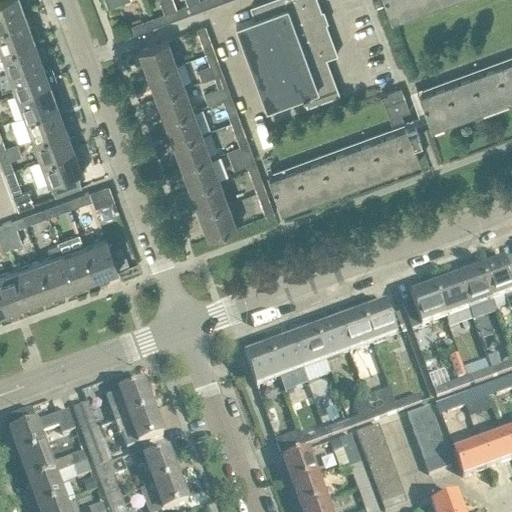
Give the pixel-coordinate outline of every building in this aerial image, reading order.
[(22,7),(19,0),(0,0),(0,26),(25,17),(24,14),(30,12),(28,5),(22,7)] [(161,24),(179,18),(172,0),(159,0),(164,14),(158,16),(161,24)] [(199,10),(202,9),(198,0),(185,0),(187,5),(181,8),(184,16),(199,10)] [(198,0),(202,9),(225,1),(224,0),(198,0)] [(321,11),(317,0),(267,0),(250,7),(254,18),(235,25),(266,107),(301,94),(306,106),(339,94),(326,58),(337,54),(325,23),(321,24),(317,12),(321,11)] [(383,0),(391,21),(392,20),(390,15),(400,11),(402,16),(417,11),(415,6),(425,2),(427,7),(442,2),(441,0),(383,0)] [(30,29),(25,17),(0,26),(0,50),(34,39),(33,36),(38,34),(36,27),(30,29)] [(132,35),(156,26),(153,18),(129,26),(132,35)] [(212,46),(205,26),(196,29),(203,49),(212,46)] [(38,51),(34,39),(0,50),(0,52),(7,72),(1,74),(1,75),(41,61),(40,58),(46,56),(44,49),(38,51)] [(172,53),(168,40),(138,51),(138,52),(139,52),(147,75),(176,64),(176,63),(182,61),(178,51),(172,53)] [(201,82),(214,77),(222,74),(214,50),(205,54),(210,65),(197,70),(201,82)] [(511,59),(419,94),(417,88),(416,89),(431,129),(432,128),(430,122),(440,119),(441,124),(457,119),(455,113),(465,110),(467,115),(482,109),(480,104),(490,100),(492,106),(507,100),(505,95),(511,92),(511,59)] [(46,73),(41,61),(1,75),(5,85),(11,82),(16,95),(50,83),(48,80),(54,78),(52,71),(46,73)] [(156,98),(185,87),(176,64),(147,75),(156,98)] [(207,106),(222,100),(231,97),(222,74),(214,77),(218,89),(203,94),(207,106)] [(54,95),(50,83),(16,95),(24,117),(57,105),(56,102),(62,100),(60,93),(54,95)] [(164,121),(194,110),(185,87),(156,98),(164,121)] [(409,112),(400,88),(385,93),(385,92),(380,94),(389,119),(409,112)] [(237,115),(231,97),(222,100),(229,118),(237,115)] [(62,117),(57,105),(24,117),(32,139),(65,127),(64,124),(70,122),(68,115),(62,117)] [(173,144),(202,134),(194,110),(164,121),(173,144)] [(267,171),(266,172),(281,212),(282,211),(280,206),(289,202),(291,207),(307,202),(305,196),(306,196),(315,193),(316,198),(332,192),(330,187),(334,186),(340,184),(342,189),(357,183),(355,178),(362,176),(365,175),(367,180),(382,174),(380,169),(389,166),(390,165),(392,170),(418,161),(419,161),(412,142),(420,139),(421,139),(413,118),(412,119),(414,124),(379,137),(351,147),(323,157),(296,167),(269,177),(267,171)] [(246,138),(239,120),(231,123),(238,141),(246,138)] [(70,139),(65,127),(32,139),(40,160),(73,148),(72,146),(78,144),(76,137),(70,139)] [(181,168),(211,157),(202,134),(173,144),(181,168)] [(0,159),(5,173),(13,170),(10,161),(22,156),(17,143),(5,148),(5,149),(0,150),(0,159)] [(255,162),(248,143),(239,146),(240,147),(227,151),(234,170),(255,162)] [(78,161),(73,148),(40,160),(48,183),(51,182),(56,196),(80,187),(75,173),(82,171),(81,170),(80,168),(86,166),(84,159),(78,161)] [(190,191),(219,180),(211,157),(181,168),(190,191)] [(256,166),(248,169),(255,188),(263,184),(256,166)] [(15,174),(6,178),(13,196),(21,192),(15,174)] [(198,214),(228,203),(219,180),(190,191),(198,214)] [(95,208),(114,200),(108,185),(89,192),(95,208)] [(265,189),(256,193),(263,212),(272,209),(265,189)] [(14,196),(19,209),(33,204),(28,191),(14,196)] [(87,202),(84,194),(67,200),(70,209),(87,202)] [(65,210),(62,202),(45,208),(48,217),(65,210)] [(207,238),(237,227),(228,203),(198,214),(207,237),(206,237),(207,238)] [(23,216),(26,225),(43,218),(40,210),(23,216)] [(10,249),(22,244),(16,228),(26,225),(23,216),(1,224),(10,249)] [(0,252),(10,249),(1,224),(0,224),(0,252)] [(118,271),(105,237),(83,245),(95,279),(97,278),(99,284),(106,281),(104,275),(116,271),(117,271),(118,271)] [(62,297),(60,292),(73,287),(61,253),(58,244),(48,248),(50,256),(39,261),(51,295),(53,294),(55,300),(62,297)] [(84,289),(82,284),(95,279),(83,245),(61,253),(73,287),(75,286),(77,292),(84,289)] [(502,262),(479,270),(491,303),(506,298),(511,310),(511,309),(511,265),(506,268),(502,258),(501,259),(502,262)] [(40,305),(38,300),(51,295),(39,261),(17,269),(29,303),(31,302),(33,308),(40,305)] [(18,313),(16,308),(29,303),(17,269),(0,274),(0,291),(7,311),(9,310),(11,316),(18,313)] [(479,270),(456,279),(468,311),(491,303),(479,270)] [(456,279),(433,287),(444,320),(468,311),(456,279)] [(444,320),(433,287),(410,296),(409,293),(408,293),(412,305),(403,308),(403,307),(402,307),(411,332),(444,320)] [(383,305),(360,314),(372,346),(386,341),(395,337),(389,321),(383,302),(382,302),(383,305)] [(349,355),(372,346),(360,314),(337,322),(349,355)] [(326,363),(349,355),(337,322),(314,331),(326,363)] [(303,372),(326,363),(314,331),(291,339),(303,372)] [(280,380),(303,372),(291,339),(268,348),(280,380)] [(280,380),(268,348),(245,356),(243,353),(242,354),(255,389),(280,380)] [(468,348),(460,351),(468,372),(477,368),(468,348)] [(457,355),(449,359),(457,381),(465,378),(457,355)] [(497,355),(486,359),(490,370),(501,366),(497,355)] [(511,362),(490,371),(492,378),(511,370),(511,362)] [(469,387),(492,378),(490,371),(467,379),(469,387)] [(445,396),(469,387),(467,379),(466,379),(458,382),(442,388),(433,391),(436,399),(445,396)] [(511,387),(509,380),(490,387),(494,398),(511,390),(511,387)] [(116,426),(153,412),(143,386),(144,386),(143,384),(118,393),(119,394),(106,398),(116,426)] [(485,389),(465,396),(469,407),(489,399),(485,389)] [(384,411),(376,414),(379,420),(397,414),(395,407),(389,390),(378,394),(384,411)] [(366,398),(353,403),(359,420),(353,422),(356,429),(374,422),(371,415),(372,415),(366,398)] [(420,398),(399,405),(402,412),(422,404),(420,398)] [(460,398),(441,405),(445,416),(464,408),(460,398)] [(96,429),(87,405),(72,410),(82,439),(101,432),(100,429),(96,429)] [(411,430),(434,422),(429,409),(407,418),(411,430)] [(161,435),(153,412),(116,426),(125,450),(162,436),(162,435),(161,435)] [(74,431),(67,413),(36,424),(9,434),(19,461),(46,452),(40,435),(59,428),(62,436),(74,431)] [(416,442),(438,434),(434,422),(411,430),(416,442)] [(348,424),(330,431),(333,437),(351,431),(348,424)] [(360,449),(383,441),(378,428),(356,437),(360,449)] [(95,471),(113,465),(113,463),(101,432),(82,439),(87,453),(94,471),(95,470),(95,471)] [(325,432),(307,439),(310,446),(328,439),(325,432)] [(511,461),(511,460),(511,432),(502,436),(511,461)] [(302,441),(299,433),(275,442),(281,457),(305,448),(302,441)] [(420,454),(443,446),(438,434),(416,442),(420,454)] [(360,461),(350,436),(329,445),(333,456),(336,455),(343,453),(348,466),(360,461)] [(487,470),(511,461),(502,436),(478,445),(487,470)] [(364,460),(387,452),(383,441),(360,449),(364,460)] [(462,479),(487,470),(478,445),(453,454),(462,479)] [(425,467),(447,458),(443,446),(420,454),(425,467)] [(140,492),(178,479),(168,453),(169,453),(168,451),(143,461),(153,487),(140,491),(140,492)] [(51,466),(46,452),(19,461),(29,487),(55,477),(55,476),(73,469),(73,471),(87,466),(82,454),(51,466)] [(369,472),(391,464),(387,452),(364,460),(369,472)] [(291,487),(316,477),(307,453),(282,462),(291,487)] [(428,476),(451,468),(447,458),(425,467),(428,476)] [(107,505),(122,499),(114,477),(126,473),(121,461),(113,463),(113,465),(95,471),(107,505)] [(373,484),(396,476),(391,464),(369,472),(373,484)] [(77,480),(90,475),(87,466),(73,471),(77,480)] [(361,466),(350,471),(357,490),(369,486),(361,466)] [(377,495),(400,487),(396,476),(373,484),(377,495)] [(38,511),(39,511),(65,503),(55,477),(29,487),(38,511)] [(300,511),(325,502),(316,477),(291,487),(300,511)] [(186,502),(178,479),(140,492),(147,511),(163,511),(167,510),(187,504),(187,502),(186,502)] [(381,505),(404,497),(400,487),(377,495),(381,505)] [(370,491),(359,495),(365,511),(374,511),(378,511),(370,491)] [(386,511),(407,505),(404,497),(381,505),(382,511),(386,511)] [(432,511),(461,511),(456,497),(431,506),(432,511)] [(126,511),(122,499),(107,505),(109,511),(126,511)] [(300,511),(329,511),(325,502),(300,511)] [(68,511),(65,503),(39,511),(68,511)]
